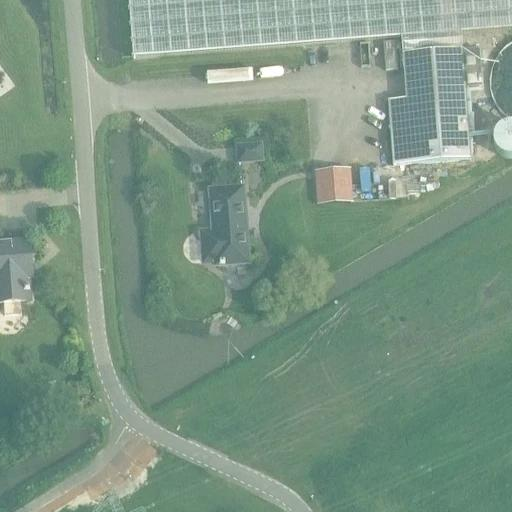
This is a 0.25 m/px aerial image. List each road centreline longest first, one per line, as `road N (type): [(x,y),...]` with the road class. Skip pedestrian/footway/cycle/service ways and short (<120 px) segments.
road 1 (unclassified): [(71,0),(98,344),(113,395),(147,432),(302,511)]
road 2 (unknown): [(79,101),(363,86)]
